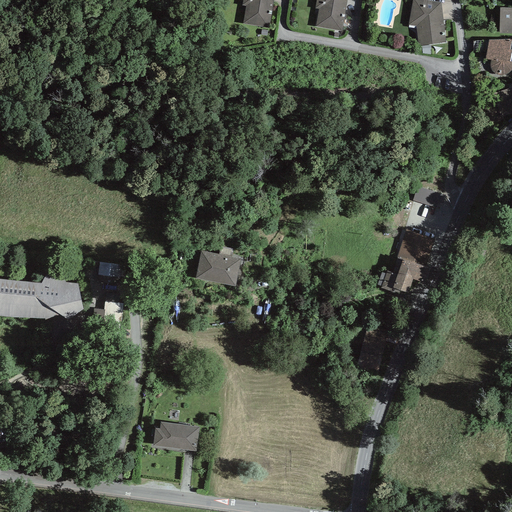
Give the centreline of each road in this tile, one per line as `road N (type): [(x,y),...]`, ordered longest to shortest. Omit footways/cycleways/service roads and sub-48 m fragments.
road 1 (tertiary): [(466,199),(369,438),(357,511)]
road 2 (residential): [(0,473),(290,511)]
road 3 (residential): [(287,0),(281,35),(464,69)]
road 4 (residential): [(466,199),(450,182),(466,119),(464,69)]
